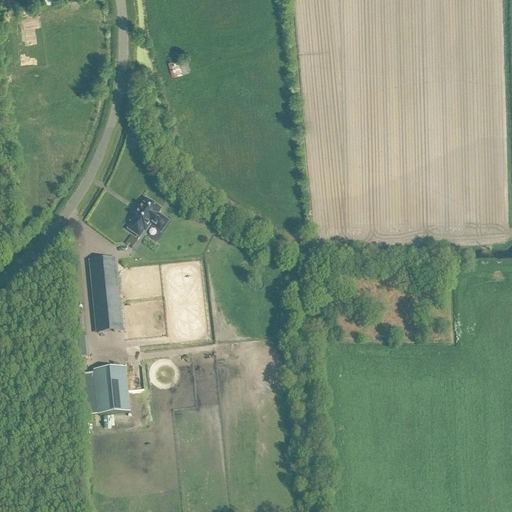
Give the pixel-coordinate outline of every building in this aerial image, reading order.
[(173,73),(185,71),(182,57),(171,59),(173,73)] [(131,224),(133,225),(128,231),(140,239),(144,233),(145,234),(150,226),(156,230),(163,220),(158,216),(161,211),(146,202),(131,224)] [(95,334),(118,333),(114,261),(91,263),(95,334)] [(81,337),(82,356),(91,356),(90,337),(81,337)] [(113,360),(81,364),(86,410),(118,406),(113,360)]
